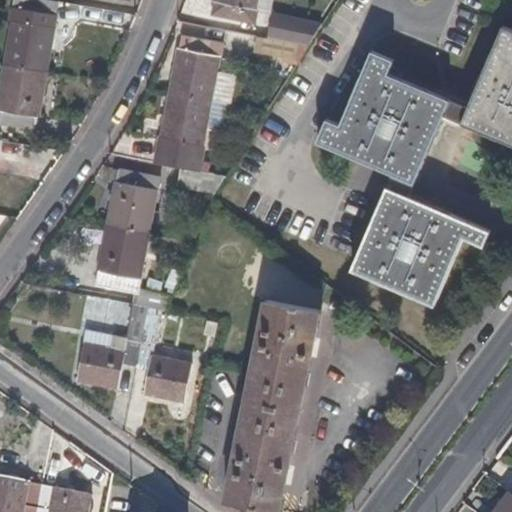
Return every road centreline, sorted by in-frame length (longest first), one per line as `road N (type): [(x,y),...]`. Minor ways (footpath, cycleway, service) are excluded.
road 1 (residential): [(167,0),(100,139),(0,276)]
road 2 (unclassified): [(0,365),(205,511)]
road 3 (primary): [(511,342),(384,511)]
road 4 (primary): [(421,511),(511,396)]
